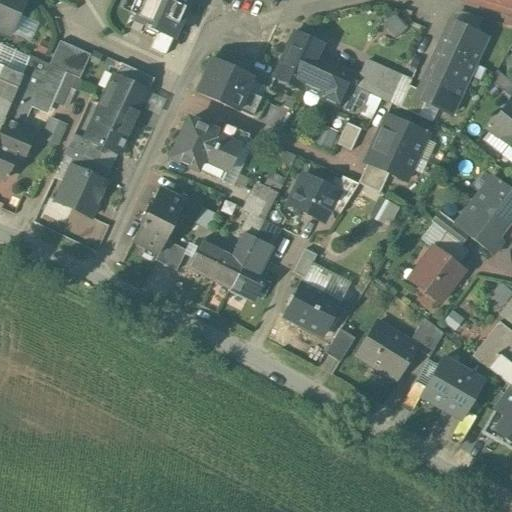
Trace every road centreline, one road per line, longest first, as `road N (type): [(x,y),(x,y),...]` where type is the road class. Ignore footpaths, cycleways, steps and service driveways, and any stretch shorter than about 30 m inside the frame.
road 1 (residential): [(511,503),(93,274)]
road 2 (residential): [(179,99),(220,7),(256,22),(352,0)]
road 3 (residential): [(93,274),(179,99)]
road 4 (residential): [(179,99),(351,169)]
